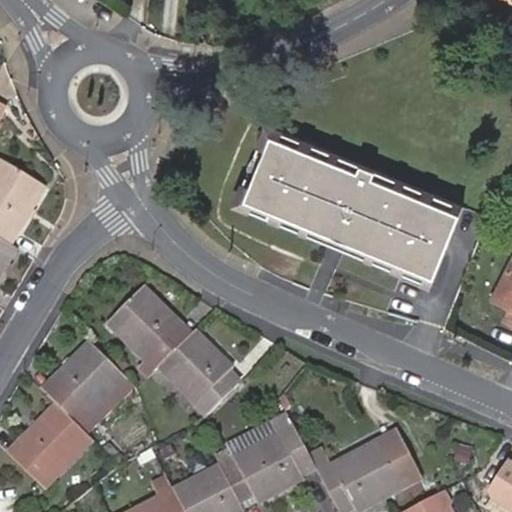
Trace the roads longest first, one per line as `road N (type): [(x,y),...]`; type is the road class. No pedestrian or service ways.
road 1 (residential): [(511,402),(215,278),(139,200)]
road 2 (residential): [(139,200),(74,248),(0,367)]
road 3 (residential): [(180,73),(262,55),(380,0)]
